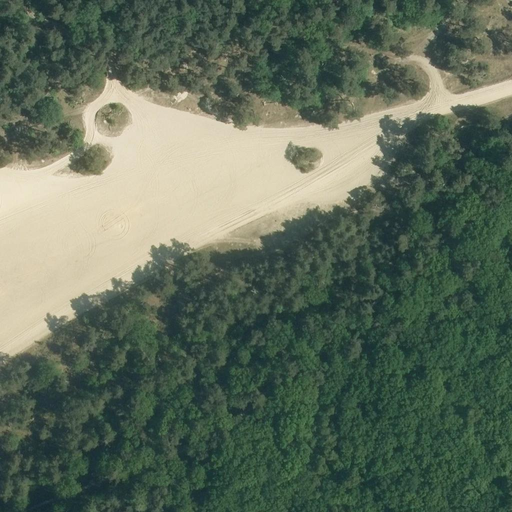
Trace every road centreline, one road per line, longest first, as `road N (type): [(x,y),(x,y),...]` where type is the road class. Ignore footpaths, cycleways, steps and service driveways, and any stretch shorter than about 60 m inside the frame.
road 1 (track): [(470,0),(410,50),(295,41),(210,61),(126,97),(215,228)]
road 2 (track): [(511,87),(411,123),(162,256)]
road 3 (track): [(511,6),(494,46),(451,75),(425,108),(269,141)]
road 4 (track): [(269,141),(126,97),(95,49),(36,18),(22,0)]
road 5 (track): [(0,171),(69,197),(254,146)]
road 6 (track): [(162,256),(0,351)]
road 7 (track): [(12,176),(68,161),(93,138),(88,123),(97,104),(121,90)]
